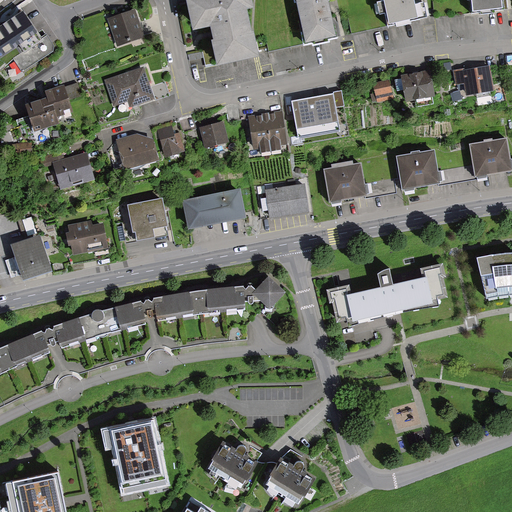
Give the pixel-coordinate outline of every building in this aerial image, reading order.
[(250,0),(194,0),(189,1),(195,29),(211,26),(219,66),(258,59),(249,10),(253,9),(250,0)] [(327,0),(297,0),(307,46),(336,40),(333,25),(327,0)] [(421,0),(383,0),(390,28),(426,20),(421,0)] [(502,0),(471,0),(474,15),(503,11),(502,0)] [(22,14),(0,28),(0,60),(18,49),(24,57),(42,45),(22,14)] [(140,38),(131,14),(107,22),(116,47),(140,38)] [(493,93),(488,68),(457,74),(459,87),(466,86),(468,98),(493,93)] [(143,72),(105,83),(112,107),(130,102),(131,108),(152,102),(143,72)] [(429,74),(403,79),(407,102),(434,97),(429,74)] [(390,84),(374,87),(376,98),(392,95),(390,84)] [(49,100),(26,107),(34,133),(57,127),(54,119),(71,114),(68,102),(81,98),(78,86),(47,95),(49,100)] [(333,96),(292,102),(297,134),(338,127),(333,96)] [(281,115),(248,120),(254,153),(287,148),(281,115)] [(221,126),(202,131),(207,149),(226,144),(221,126)] [(172,129),(159,132),(166,157),(184,152),(180,136),(174,137),(172,129)] [(118,143),(126,171),(157,162),(152,143),(137,138),(118,143)] [(506,141),(473,146),(478,175),(511,169),(506,141)] [(434,153),(399,158),(404,188),(439,182),(434,153)] [(85,158),(56,166),(62,190),(91,182),(85,158)] [(360,165),(325,171),(330,201),(365,195),(360,165)] [(305,186),(267,192),(271,218),(309,212),(305,186)] [(237,193),(185,203),(190,229),(242,219),(237,193)] [(161,201),(127,207),(132,234),(137,234),(138,242),(154,239),(152,231),(166,228),(161,201)] [(107,249),(103,227),(70,233),(74,256),(107,249)] [(39,242),(14,250),(25,283),(49,275),(39,242)] [(486,301),(510,297),(511,296),(511,254),(494,256),(478,259),(486,301)] [(349,282),(328,287),(330,299),(333,298),(338,320),(349,318),(350,321),(438,301),(437,297),(448,294),(444,275),(448,274),(445,260),(421,266),(423,275),(393,282),(390,270),(380,272),(382,284),(351,291),(349,282)] [(202,293),(204,314),(249,310),(249,302),(260,300),(269,310),(285,294),(270,279),(256,293),(251,288),(202,293)] [(170,320),(204,314),(202,293),(167,298),(116,309),(121,330),(170,320)] [(9,346),(17,365),(65,346),(121,330),(116,309),(59,326),(9,346)] [(0,373),(17,365),(9,346),(0,350),(0,373)] [(153,416),(111,426),(124,490),(167,481),(153,416)] [(223,442),(208,467),(241,487),(256,462),(223,442)] [(280,459),(266,482),(298,502),(313,479),(280,459)] [(66,511),(65,503),(57,465),(14,474),(21,511),(66,511)]
